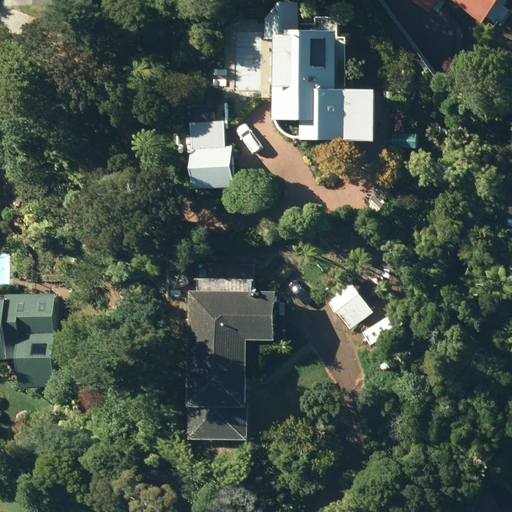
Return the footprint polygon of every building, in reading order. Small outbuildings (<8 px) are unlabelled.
[(415,0),(430,11),(438,0),(453,0),(484,22),(499,0),(415,0)] [(297,2),(266,1),(266,35),(274,35),(274,118),(300,118),(299,137),(373,137),(374,92),(335,92),(335,30),(297,30),(297,2)] [(193,123),(194,186),(236,185),(234,145),(228,145),(228,128),(231,128),(230,104),(195,105),(195,123),(193,123)] [(395,147),(420,147),(420,133),(394,133),(395,147)] [(498,231),(511,233),(511,176),(507,176),(498,231)] [(189,438),(250,439),(250,407),(248,407),(250,339),(279,339),(279,292),(241,291),(242,265),(218,265),(218,291),(192,291),(189,438)] [(324,293),(352,329),(376,311),(349,274),(324,293)] [(0,357),(21,357),(21,386),(58,386),(57,293),(9,293),(9,298),(0,297),(0,357)] [(450,511),(471,511),(467,503),(450,511)]
